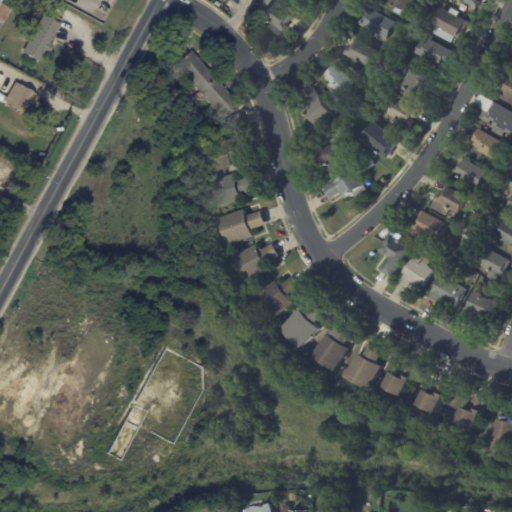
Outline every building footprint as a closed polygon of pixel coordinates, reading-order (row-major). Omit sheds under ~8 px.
[(1,0),(0,3),(10,9),(0,26),(0,0),(1,0)] [(406,10),(389,1),(389,0),(416,0),(410,13),(406,10)] [(294,18),(288,25),(290,26),(285,32),(284,31),(281,36),(271,28),(274,24),(272,22),(272,21),(265,15),(276,1),(295,16),(294,18)] [(468,24),(460,38),(457,37),(454,43),(435,34),(439,27),(435,25),(443,7),(452,12),(454,7),(462,11),(460,16),(469,20),(468,24)] [(379,34),(362,25),(371,8),(398,22),(388,39),(379,34)] [(52,20),(60,24),(49,44),(53,46),(48,54),(45,52),(39,62),(22,53),(43,15),(52,20)] [(20,39),(24,30),(29,33),(25,41),(20,39)] [(178,38),(188,42),(181,56),(169,50),(176,37),(178,38)] [(365,43),(379,50),(371,67),(347,55),(351,47),(352,48),(357,39),(365,43)] [(455,52),(447,67),(438,62),(437,64),(418,53),(424,41),(428,44),(431,39),(455,52)] [(193,52),(239,105),(223,119),(175,65),(191,50),(193,52)] [(404,64),(397,61),(399,56),(406,60),(404,64)] [(438,84),(432,95),(420,88),(415,98),(401,91),(405,84),(397,80),(406,64),(439,82),(438,84)] [(333,86),(334,85),(328,79),(331,77),(328,74),(337,65),(358,86),(345,99),(332,86),(333,86)] [(511,99),(510,103),(504,100),(506,95),(500,92),(510,74),(511,75),(511,99)] [(39,96),(36,102),(39,104),(36,109),(30,106),(25,115),(3,103),(15,83),(39,96)] [(315,120),(307,108),(312,104),(304,93),(314,86),(336,116),(320,127),(315,120)] [(418,112),(416,117),(417,118),(415,121),(417,121),(413,128),(390,114),(399,98),(420,110),(418,112)] [(489,112),(490,111),(491,112),(497,102),(511,110),(511,134),(509,132),(506,137),(496,131),(498,127),(485,119),(489,112)] [(244,117),(246,127),(232,130),(229,117),(243,114),(244,117)] [(399,144),(394,150),(396,152),(390,159),(363,138),(375,122),(401,142),(399,144)] [(480,150),(481,148),(475,145),(477,142),(474,140),(480,129),(504,142),(501,147),(506,150),(501,161),(480,150)] [(345,132),(346,137),(339,140),(337,135),(345,132)] [(241,143),(246,142),(249,156),(234,160),(236,167),(210,173),(204,146),(230,139),(231,146),(241,143)] [(334,170),(333,164),(322,168),(320,162),(322,162),(318,150),(345,141),(351,158),(342,161),(344,167),(334,170)] [(471,182),(455,173),(464,157),(490,172),(481,188),(471,182)] [(4,189),(1,193),(0,192),(0,158),(23,171),(17,182),(9,178),(4,189)] [(359,198),(356,193),(347,199),(343,194),(333,200),(326,189),(358,169),(368,185),(367,186),(371,191),(359,198)] [(256,180),(259,191),(244,195),(245,201),(220,208),(213,181),(239,174),(240,181),(255,177),(256,180)] [(497,175),(503,179),(500,184),(494,180),(497,175)] [(458,212),(453,209),(449,216),(433,208),(446,185),(469,197),(460,213),(458,212)] [(247,210),(249,217),(264,212),(269,225),(254,230),(256,237),(231,245),(222,219),(247,210)] [(430,214),(451,226),(442,243),(431,237),(427,244),(414,237),(418,230),(414,228),(424,210),(430,214)] [(511,245),(496,236),(505,218),(511,221),(511,245)] [(392,235),(415,249),(396,278),(384,271),(392,258),(381,251),(392,235)] [(476,237),(481,240),(477,247),(472,245),(476,237)] [(276,245),(283,256),(269,264),(272,270),(250,283),(236,258),(258,245),(262,251),(276,243),(276,245)] [(511,265),(506,277),(484,266),(492,250),(511,260),(511,265)] [(435,272),(423,289),(418,285),(416,287),(413,285),(411,289),(400,281),(416,258),(420,261),(423,257),(432,263),(428,267),(435,272)] [(465,275),(468,270),(477,275),(474,280),(465,275)] [(448,279),(469,289),(461,307),(446,299),(443,305),(430,299),(442,276),(448,279)] [(296,278),(304,288),(292,298),(296,303),(275,320),(258,298),(278,282),(283,287),(295,277),(296,278)] [(492,299),(503,304),(492,328),(465,315),(476,291),(492,299)] [(318,304),(327,312),(317,324),(322,329),(304,348),(284,330),(301,310),(306,314),(316,303),(318,304)] [(355,332),(356,333),(347,346),(353,350),(339,372),(315,356),(337,323),(342,326),(344,325),(355,332)] [(374,343),(386,349),(379,364),(384,367),(373,390),(348,378),(360,354),(366,357),(373,343),(374,343)] [(408,363),(419,369),(406,397),(388,388),(395,373),(399,375),(406,362),(408,363)] [(441,380),(451,385),(446,395),(448,396),(439,414),(420,405),(428,390),(432,392),(439,379),(441,380)] [(477,396),(489,400),(485,411),(487,412),(479,432),(460,424),(466,408),(471,410),(477,396)] [(511,406),(511,439),(499,437),(502,420),(508,421),(511,406)] [(243,511),(243,510),(249,508),(249,507),(256,505),(256,506),(270,503),(271,511),(243,511)]
